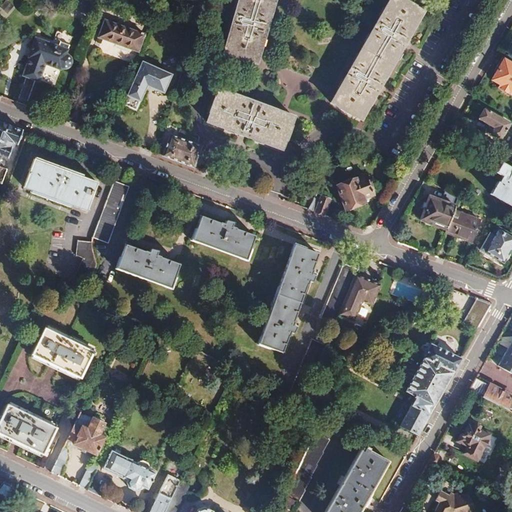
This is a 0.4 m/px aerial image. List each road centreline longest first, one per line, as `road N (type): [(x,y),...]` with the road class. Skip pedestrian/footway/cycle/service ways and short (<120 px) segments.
road 1 (residential): [(0,109),(369,246)]
road 2 (residential): [(511,5),(369,246)]
road 3 (residential): [(385,511),(506,296)]
road 4 (residential): [(369,246),(506,296)]
